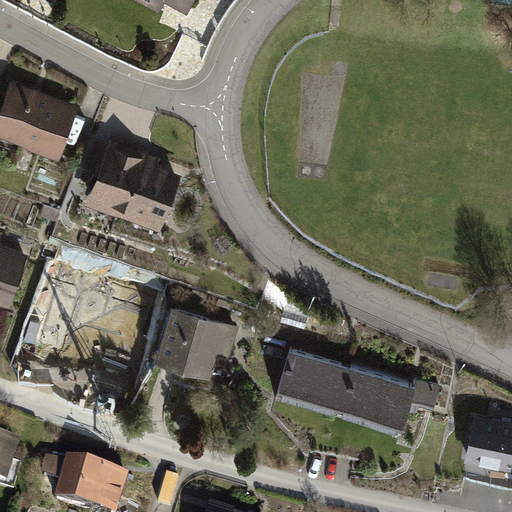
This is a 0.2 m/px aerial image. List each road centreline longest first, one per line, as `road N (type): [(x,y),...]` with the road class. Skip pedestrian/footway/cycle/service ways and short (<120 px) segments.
road 1 (residential): [(511,359),(281,249),(235,185),(222,108)]
road 2 (residential): [(434,511),(183,449)]
road 3 (residential): [(0,23),(150,96),(222,108)]
road 4 (residential): [(183,449),(0,393)]
road 5 (residential): [(222,108),(236,53),(273,0)]
